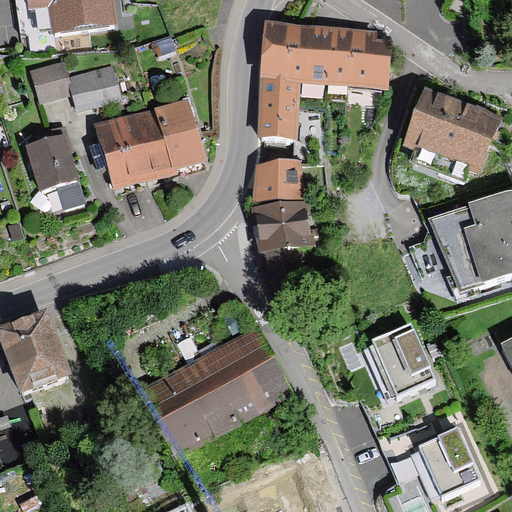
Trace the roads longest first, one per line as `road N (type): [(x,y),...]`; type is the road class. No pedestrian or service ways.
road 1 (unclassified): [(205,223),(301,382),(361,511)]
road 2 (tertiary): [(258,0),(239,87),(237,169),(205,223)]
road 3 (tertiary): [(205,223),(0,306)]
road 4 (residential): [(511,83),(452,73),(338,0)]
